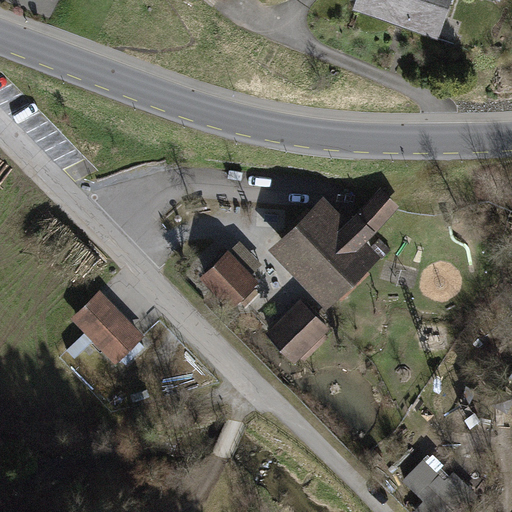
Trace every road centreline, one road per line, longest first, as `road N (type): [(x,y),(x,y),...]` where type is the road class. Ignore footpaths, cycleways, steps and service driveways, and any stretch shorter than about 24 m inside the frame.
road 1 (residential): [(0,129),(386,511)]
road 2 (tertiary): [(0,35),(181,100),(299,131),(511,136)]
road 3 (unknown): [(79,208),(166,191),(288,196)]
road 4 (track): [(258,383),(193,511)]
